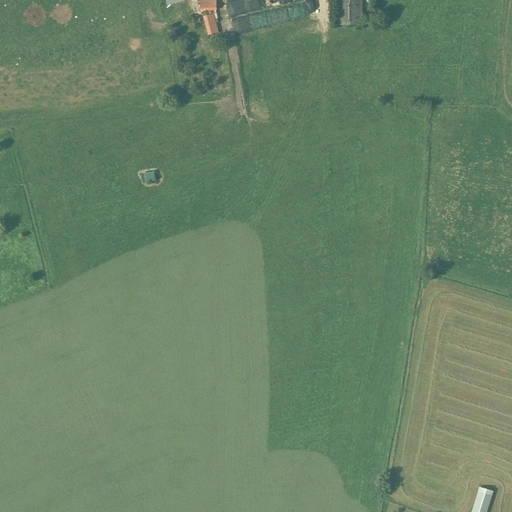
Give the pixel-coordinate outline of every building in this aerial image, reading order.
[(205,0),(200,0),(200,12),(217,11),(216,0),(205,0)] [(335,0),(335,25),(363,25),(362,0),(335,0)] [(219,32),(215,15),(203,18),(208,35),(219,32)] [(295,26),(298,37),(311,33),(308,22),(295,26)] [(157,167),(137,168),(137,179),(157,179),(157,167)] [(486,511),(493,491),(479,487),(471,511),(486,511)]
